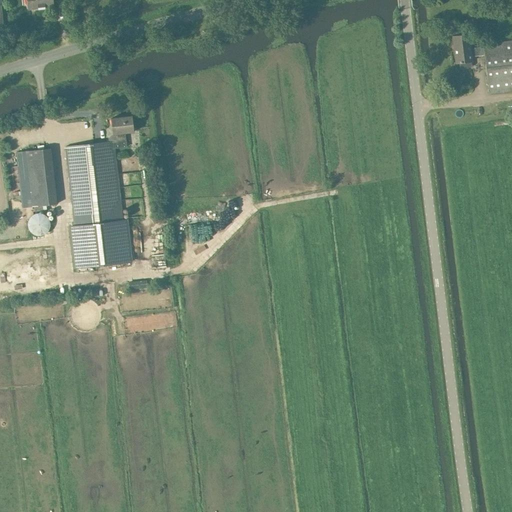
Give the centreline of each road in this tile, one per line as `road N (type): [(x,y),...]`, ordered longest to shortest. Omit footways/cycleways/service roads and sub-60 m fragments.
road 1 (unclassified): [(470,511),(403,0)]
road 2 (unclassified): [(0,69),(250,0)]
